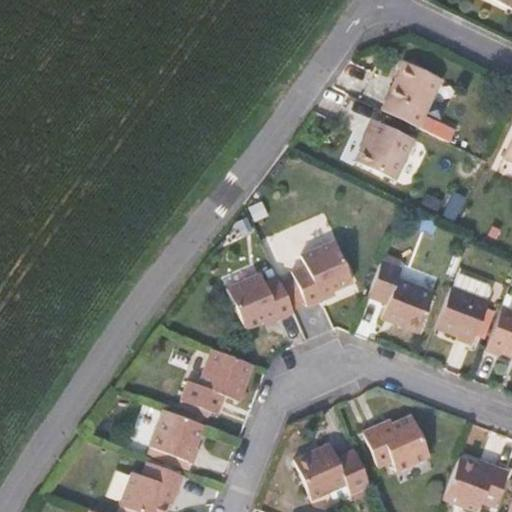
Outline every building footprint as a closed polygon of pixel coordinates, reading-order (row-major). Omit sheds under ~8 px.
[(511,0),(486,0),(511,11),(511,9),(511,0)] [(412,127),(435,79),(398,61),(388,80),(390,82),(376,110),(412,127)] [(391,182),(410,142),(367,122),(360,137),(364,139),(357,152),(351,163),(391,182)] [(357,152),(364,139),(360,137),(353,150),(357,152)] [(511,143),(502,163),(511,167),(511,143)] [(350,292),(332,251),(298,266),(302,275),(291,280),(306,315),(319,310),(317,305),(332,299),(350,292)] [(415,337),(429,300),(410,292),(415,279),(379,265),(364,305),(400,318),(395,330),(415,337)] [(291,322),(275,286),(261,291),(259,283),(225,297),(242,337),(260,329),(275,323),(277,328),(291,322)] [(471,351),(488,309),(447,294),(433,333),(457,341),(455,345),(471,351)] [(319,310),(334,304),(332,299),(317,305),(319,310)] [(511,361),(511,306),(505,304),(484,357),(497,362),(499,357),(511,361)] [(262,334),(277,328),(275,323),(260,329),(262,334)] [(233,404),(247,369),(206,354),(192,389),(180,385),(173,405),(211,419),(219,400),(233,404)] [(190,453),(198,431),(158,416),(145,452),(188,468),(194,455),(190,453)] [(426,464),(409,425),(391,433),(376,439),(373,433),(359,439),(375,474),(388,469),(393,478),(426,464)] [(376,439),(391,433),(389,426),(373,433),(376,439)] [(366,493),(358,474),(350,457),(331,464),(326,453),(291,467),(308,506),(343,492),(347,501),(366,493)] [(158,511),(159,509),(164,496),(171,497),(177,482),(139,468),(133,482),(125,479),(112,511),(113,511),(158,511)] [(508,511),(511,505),(511,480),(505,478),(502,484),(487,478),(470,471),(453,511),(456,511),(508,511)] [(502,484),(505,478),(490,472),(487,478),(502,484)] [(166,511),(171,497),(164,496),(159,509),(166,511)]
